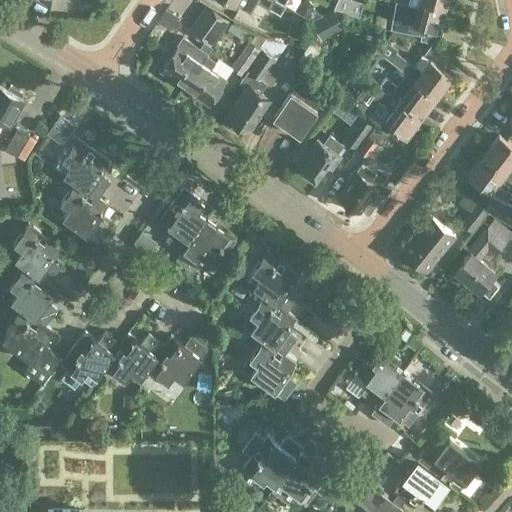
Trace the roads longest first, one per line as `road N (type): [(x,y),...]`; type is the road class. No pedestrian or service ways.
road 1 (residential): [(357,259),(511,56)]
road 2 (residential): [(188,142),(66,323)]
road 3 (residential): [(357,259),(188,142)]
road 4 (residential): [(511,382),(357,259)]
road 5 (unknown): [(392,287),(324,384),(377,440)]
